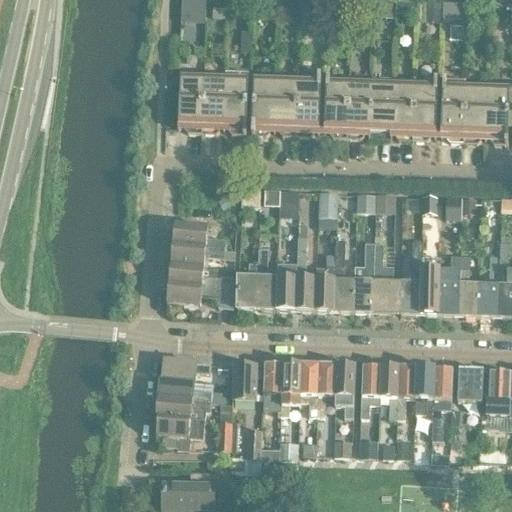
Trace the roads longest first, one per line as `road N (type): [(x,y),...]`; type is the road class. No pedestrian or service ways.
road 1 (residential): [(147,338),(165,170),(511,178)]
road 2 (residential): [(145,347),(511,359)]
road 3 (secondary): [(0,211),(44,0)]
road 4 (residential): [(0,321),(147,338)]
